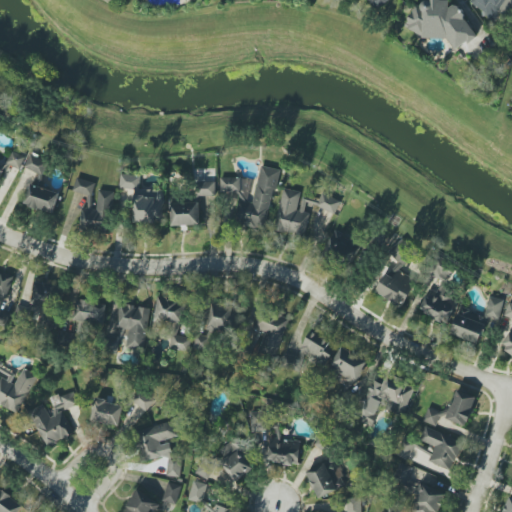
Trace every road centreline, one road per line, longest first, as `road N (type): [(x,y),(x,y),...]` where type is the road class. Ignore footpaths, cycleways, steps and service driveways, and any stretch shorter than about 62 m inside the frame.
road 1 (residential): [(451,363),(273,272),(136,268),(56,255),(0,231)]
road 2 (residential): [(473,511),(511,392),(451,363)]
road 3 (residential): [(81,507),(112,472),(109,452),(85,454),(57,485)]
